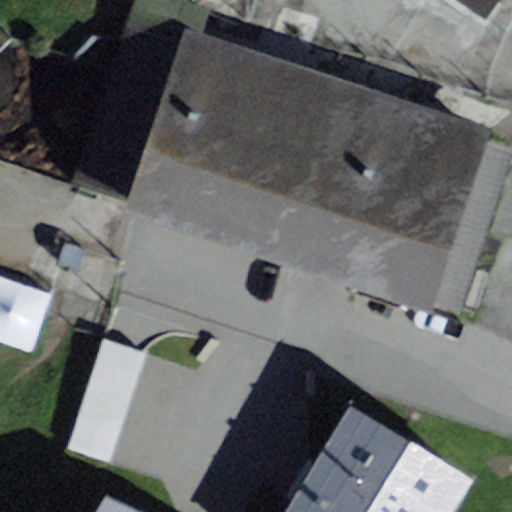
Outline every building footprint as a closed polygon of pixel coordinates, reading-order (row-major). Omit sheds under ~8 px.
[(489,133),(186,29),(182,40),(126,21),(71,180),(127,199),(123,208),(427,313),(430,304),(457,314),(511,155),(511,148),(487,140),(489,133)] [(0,333),(34,345),(54,287),(0,268),(0,333)] [(75,440),(117,452),(147,344),(105,333),(75,440)] [(452,511),(472,480),(349,405),(284,511),(452,511)] [(139,511),(107,494),(97,511),(139,511)]
